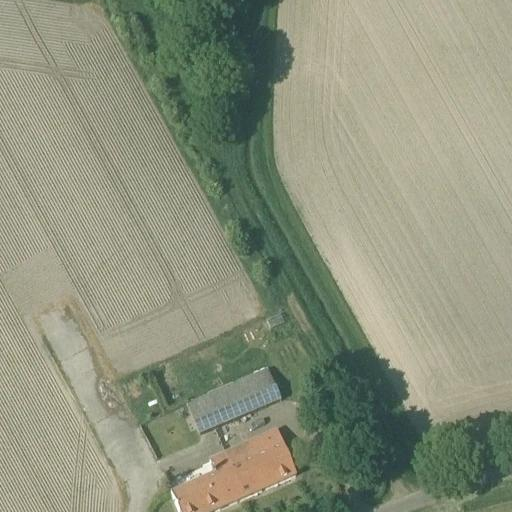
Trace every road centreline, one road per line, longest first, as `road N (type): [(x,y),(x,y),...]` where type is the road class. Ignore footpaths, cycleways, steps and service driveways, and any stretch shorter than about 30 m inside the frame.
road 1 (unclassified): [(398,499),(99,3)]
road 2 (unclassified): [(398,499),(511,459)]
